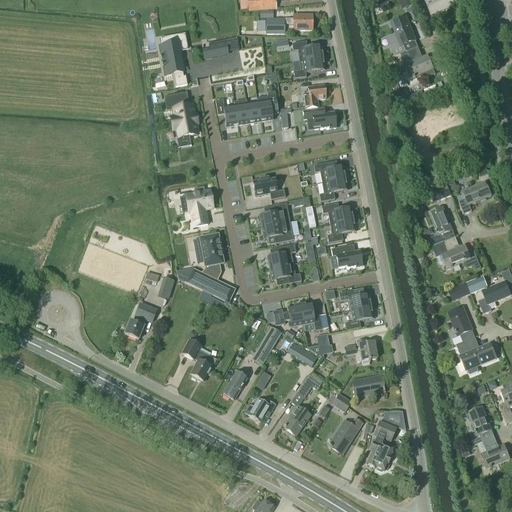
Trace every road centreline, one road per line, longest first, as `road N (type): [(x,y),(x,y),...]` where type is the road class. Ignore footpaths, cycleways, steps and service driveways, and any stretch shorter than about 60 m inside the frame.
road 1 (primary): [(344,511),(293,477),(0,330)]
road 2 (residential): [(398,511),(81,351),(64,329)]
road 3 (residential): [(385,276),(248,298),(218,160)]
road 4 (residential): [(424,511),(385,276)]
road 5 (residential): [(385,276),(358,136)]
road 6 (residential): [(218,160),(358,136)]
road 7 (residential): [(358,136),(330,0)]
